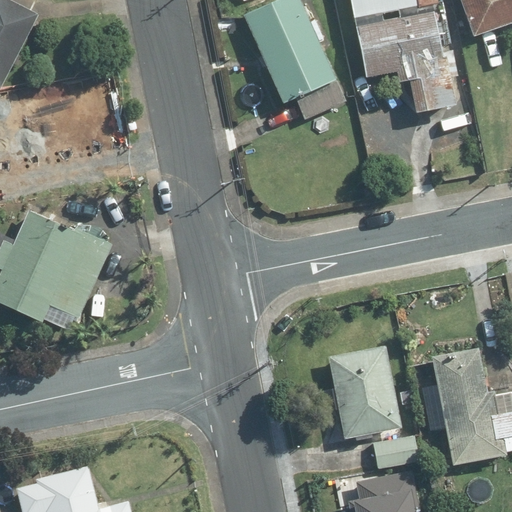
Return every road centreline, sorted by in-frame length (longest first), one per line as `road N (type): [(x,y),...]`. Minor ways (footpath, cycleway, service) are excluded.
road 1 (residential): [(211,278),(511,218)]
road 2 (residential): [(155,0),(211,278)]
road 3 (residential): [(0,403),(224,359)]
road 4 (residential): [(224,359),(254,511)]
